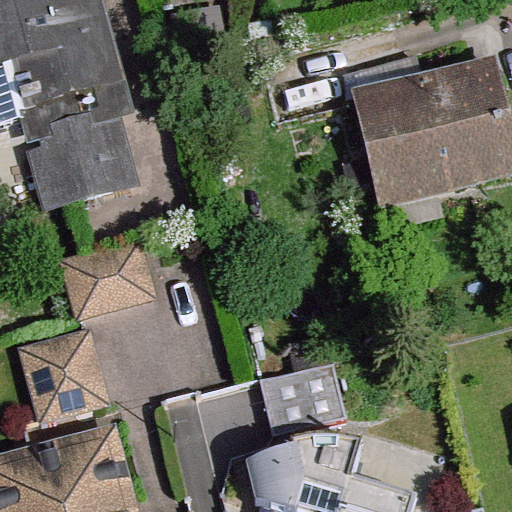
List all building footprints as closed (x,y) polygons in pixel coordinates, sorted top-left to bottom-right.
[(114,83),(90,0),(0,0),(0,130),(34,122),(29,104),(103,86),(114,83)] [(225,50),(218,13),(177,20),(183,57),(225,50)] [(446,84),(360,105),(384,198),(467,176),(470,185),(511,174),(511,156),(493,84),(449,95),(446,84)] [(29,104),(34,122),(39,142),(113,122),(103,86),(29,104)] [(90,263),(68,269),(82,322),(154,303),(139,250),(90,263)] [(90,340),(26,358),(45,427),(109,410),(90,340)] [(336,370),(263,386),(277,442),(350,425),(336,370)] [(128,511),(111,445),(0,475),(0,511),(128,511)] [(416,511),(418,505),(354,487),(364,451),(346,448),(319,446),(293,451),(293,459),(250,473),(257,511),(416,511)]
